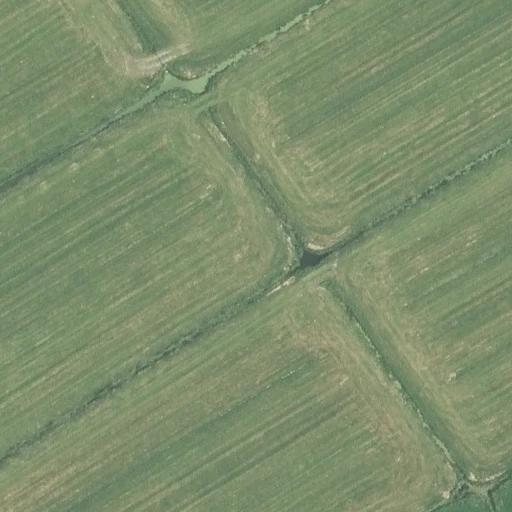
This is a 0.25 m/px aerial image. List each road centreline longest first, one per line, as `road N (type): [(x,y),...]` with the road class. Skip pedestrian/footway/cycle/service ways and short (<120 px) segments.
road 1 (track): [(511,161),(310,279),(0,484)]
road 2 (track): [(81,0),(136,74),(176,51),(217,42),(242,80),(286,53)]
